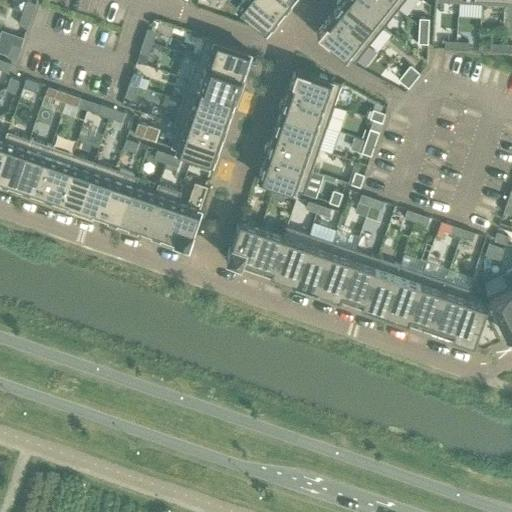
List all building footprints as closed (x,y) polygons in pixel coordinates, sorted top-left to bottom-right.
[(26,0),(25,0),(21,11),(31,15),(35,3),(26,0)] [(280,11),(267,0),(229,0),(265,29),(280,11)] [(267,0),(280,11),(288,0),(267,0)] [(338,4),(330,13),(368,44),(382,26),(350,0),(337,0),(336,2),(338,4)] [(385,0),(350,0),(382,26),(396,9),(385,0)] [(385,0),(396,9),(402,0),(385,0)] [(31,15),(21,11),(17,23),(26,26),(31,15)] [(368,44),(330,13),(316,31),(353,62),(368,44)] [(418,17),(418,30),(427,30),(428,18),(418,17)] [(147,28),(143,39),(152,43),(156,31),(147,28)] [(427,30),(418,30),(417,42),(427,42),(427,30)] [(204,35),(196,57),(241,73),(249,51),(204,35)] [(152,43),(143,39),(139,51),(148,54),(152,43)] [(444,48),(456,48),(456,40),(444,40),(444,48)] [(456,40),(456,48),(467,49),(468,41),(456,40)] [(11,42),(7,55),(16,58),(20,46),(11,42)] [(489,50),(501,51),(501,43),(490,42),(489,50)] [(511,43),(501,43),(501,51),(511,51),(511,43)] [(196,57),(188,79),(234,95),(238,83),(241,84),(243,75),(241,75),(241,73),(196,57)] [(0,58),(0,68),(7,71),(10,62),(0,58)] [(409,64),(404,71),(413,79),(419,72),(409,64)] [(295,66),(287,89),(332,105),(340,83),(295,66)] [(132,71),(128,82),(137,86),(141,74),(132,71)] [(413,79),(404,71),(397,79),(407,87),(413,79)] [(9,76),(5,88),(14,92),(18,79),(9,76)] [(22,87),(34,91),(37,82),(25,78),(22,87)] [(188,79),(181,101),(226,116),(234,95),(188,79)] [(137,86),(128,82),(124,94),(133,98),(137,86)] [(53,97),(65,101),(68,92),(57,88),(53,97)] [(280,108),(280,111),(325,126),(332,105),(287,89),(283,101),(281,100),(278,107),(280,108)] [(68,92),(65,101),(77,106),(80,96),(68,92)] [(178,125),(178,124),(219,138),(226,116),(181,101),(173,123),(178,125)] [(97,112),(108,116),(112,107),(100,103),(97,112)] [(112,107),(108,116),(120,120),(123,111),(112,107)] [(372,108),(369,118),(381,122),(384,112),(372,108)] [(280,111),(272,132),(318,148),(325,126),(280,111)] [(137,121),(133,134),(142,137),(146,125),(137,121)] [(219,138),(178,124),(178,125),(170,146),(211,160),(212,157),(215,158),(218,150),(215,149),(219,138)] [(378,131),(369,128),(365,140),(374,143),(378,131)] [(11,183),(13,183),(29,138),(6,130),(3,139),(4,139),(0,151),(0,178),(3,180),(2,182),(10,185),(11,183)] [(265,152),(265,154),(310,169),(318,148),(272,132),(268,143),(265,144),(264,150),(265,152)] [(13,183),(34,191),(50,145),(29,138),(13,183)] [(122,147),(134,151),(137,142),(125,138),(122,147)] [(365,140),(361,151),(370,154),(374,143),(365,140)] [(34,191),(56,198),(72,153),(50,145),(34,191)] [(153,158),(165,162),(168,153),(156,149),(153,158)] [(76,205),(78,206),(93,160),(72,153),(56,198),(68,202),(67,205),(75,208),(76,205)] [(168,153),(165,162),(177,166),(180,157),(168,153)] [(310,169),(265,154),(257,177),(262,179),(303,192),(310,169)] [(78,206),(99,213),(115,167),(93,160),(78,206)] [(99,213),(121,220),(133,184),(134,184),(137,175),(115,167),(99,213)] [(363,174),(354,171),(350,183),(359,186),(363,174)] [(262,179),(257,177),(254,176),(250,187),(258,190),(262,179)] [(176,199),(164,235),(186,243),(207,184),(193,179),(186,202),(178,199),(176,199)] [(142,228),(164,235),(176,199),(178,199),(181,190),(157,182),(154,191),(155,191),(142,228)] [(131,224),(142,228),(155,191),(154,191),(134,184),(133,184),(121,220),(123,221),(122,224),(130,226),(131,224)] [(273,189),(270,196),(282,200),(284,193),(273,189)] [(328,201),(337,204),(342,192),(333,189),(328,201)] [(358,201),(369,204),(372,197),(360,193),(358,201)] [(372,197),(369,204),(380,208),(383,201),(372,197)] [(304,208),(316,212),(318,204),(307,200),(304,208)] [(511,208),(511,202),(507,200),(503,211),(510,214),(511,208)] [(318,204),(316,212),(327,216),(330,208),(318,204)] [(403,216),(415,220),(417,213),(406,209),(403,216)] [(417,213),(415,220),(426,224),(428,216),(417,213)] [(226,257),(247,264),(260,226),(239,219),(226,257)] [(449,232),(460,236),(463,228),(451,224),(449,232)] [(270,272),(292,280),(309,233),(285,225),(282,234),(283,234),(270,272)] [(247,264),(270,272),(283,234),(282,234),(260,226),(247,264)] [(463,228),(460,236),(471,240),(474,232),(463,228)] [(496,231),(493,239),(505,243),(507,235),(496,231)] [(292,280),(315,287),(331,241),(309,233),(292,280)] [(315,287),(338,295),(354,248),(331,241),(315,287)] [(484,254),(492,256),(496,245),(488,243),(484,254)] [(496,245),(492,256),(499,259),(503,248),(496,245)] [(338,295),(361,303),(377,256),(354,248),(338,295)] [(361,303),(383,311),(399,264),(377,256),(361,303)] [(383,311),(406,319),(422,272),(399,264),(383,311)] [(406,319),(429,327),(445,279),(422,272),(406,319)] [(429,327),(451,334),(464,297),(465,297),(468,288),(445,279),(429,327)] [(511,330),(511,296),(506,284),(486,294),(490,302),(495,313),(505,334),(511,330)] [(464,297),(451,334),(473,342),(482,315),(486,304),(465,297),(464,297)]
